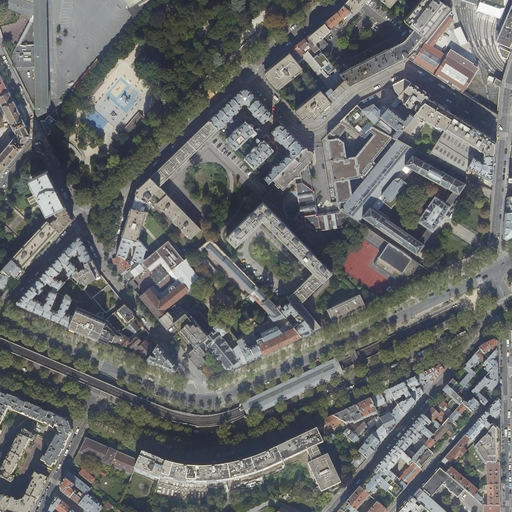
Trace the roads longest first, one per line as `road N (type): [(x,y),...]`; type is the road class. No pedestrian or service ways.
road 1 (primary): [(94,404),(179,438),(233,436),(476,323)]
road 2 (primary): [(493,272),(197,401)]
road 3 (residential): [(504,129),(402,69),(305,130),(243,71)]
road 4 (residential): [(328,511),(480,336),(476,323)]
road 5 (residential): [(81,220),(243,71)]
road 6 (residential): [(81,220),(104,266),(195,377),(197,401)]
road 7 (residential): [(505,385),(391,511)]
road 8 (residential): [(0,185),(40,138),(81,220)]
road 9 (residential): [(493,272),(504,129)]
road 10 (residential): [(505,385),(507,511)]
road 11 (residential): [(81,220),(0,310)]
